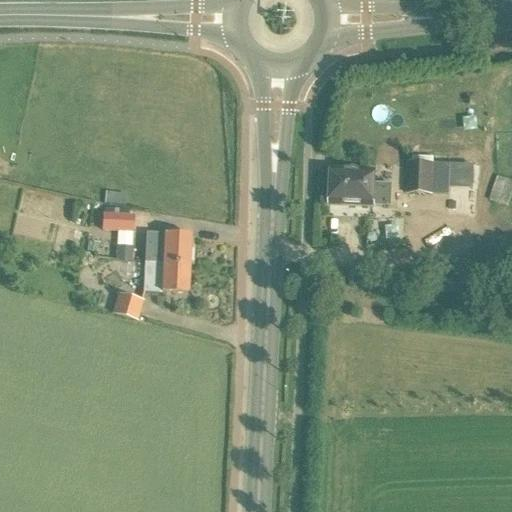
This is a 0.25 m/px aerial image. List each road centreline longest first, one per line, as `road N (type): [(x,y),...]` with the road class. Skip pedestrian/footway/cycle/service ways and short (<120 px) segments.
road 1 (primary): [(262,511),(284,66)]
road 2 (tertiary): [(0,14),(235,21)]
road 3 (tertiary): [(327,24),(497,17)]
